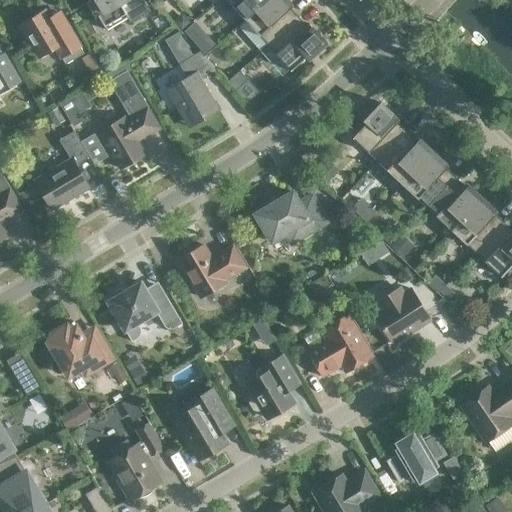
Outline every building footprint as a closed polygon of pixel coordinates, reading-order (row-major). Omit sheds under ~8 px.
[(89,0),(86,2),(95,18),(98,16),(107,30),(127,17),(130,22),(150,11),(143,0),(89,0)] [(227,0),(245,19),(267,0),(227,0)] [(288,1),(287,0),(267,0),(245,19),(268,45),(299,17),(286,3),(288,1)] [(39,56),(51,49),(58,51),(66,64),(84,53),(68,27),(58,33),(44,11),(20,25),(39,56)] [(180,16),(176,20),(182,28),(190,21),(186,17),(180,16)] [(307,26),(299,17),(268,45),(291,70),(313,50),(315,53),(326,43),(309,24),(307,26)] [(172,49),(186,41),(180,30),(166,38),(172,49)] [(206,53),(217,43),(209,34),(198,44),(206,53)] [(216,70),(200,51),(179,63),(185,74),(184,80),(167,90),(188,127),(219,109),(201,79),(216,70)] [(91,53),(82,58),(91,73),(100,68),(91,53)] [(0,56),(0,92),(20,80),(5,54),(0,56)] [(120,168),(146,153),(139,141),(160,128),(126,72),(110,81),(129,113),(131,113),(133,116),(126,120),(124,116),(98,132),(120,168)] [(230,82),(237,90),(249,80),(241,72),(230,82)] [(60,103),(73,125),(84,119),(79,112),(92,105),(83,89),(60,103)] [(352,137),(377,161),(406,130),(397,122),(399,120),(380,102),(370,113),(373,115),(352,137)] [(57,108),(48,113),(54,124),(63,118),(57,108)] [(420,143),(406,130),(377,161),(402,184),(432,151),(422,141),(420,143)] [(52,209),(88,187),(75,165),(89,156),(74,131),(59,140),(71,159),(35,180),(52,209)] [(81,142),(95,165),(109,156),(95,134),(81,142)] [(443,161),(432,151),(402,184),(426,207),(455,176),(441,163),(443,161)] [(325,164),(316,173),(327,183),(335,175),(325,164)] [(0,239),(8,234),(1,222),(22,210),(0,172),(0,239)] [(469,189),(455,176),(426,207),(451,230),(482,197),(471,187),(469,189)] [(299,202),(292,192),(278,200),(278,201),(270,206),(270,205),(255,214),(272,241),(285,234),(288,240),(295,241),(329,221),(312,194),(299,202)] [(492,207),(482,197),(451,230),(476,253),(504,222),(490,209),(492,207)] [(511,229),(504,222),(476,253),(501,276),(511,264),(511,229)] [(381,235),(389,243),(395,238),(386,229),(381,235)] [(400,238),(392,247),(403,257),(411,249),(400,238)] [(388,250),(381,241),(372,247),(379,256),(388,250)] [(211,258),(203,245),(175,261),(184,277),(188,275),(201,297),(225,283),(224,280),(234,274),(234,275),(246,267),(233,245),(221,252),(221,253),(211,258)] [(435,277),(430,283),(438,291),(444,285),(435,277)] [(148,294),(140,282),(125,291),(123,289),(120,288),(117,289),(114,291),(114,294),(115,297),(108,301),(132,341),(133,341),(137,338),(140,335),(141,331),(140,327),(137,323),(156,312),(165,326),(166,327),(167,328),(169,329),(171,329),(172,329),(174,328),(182,323),(161,287),(148,294)] [(445,286),(440,292),(448,300),(454,295),(445,286)] [(381,308),(373,313),(393,344),(411,332),(410,330),(419,324),(420,327),(431,319),(412,289),(404,293),(400,287),(377,302),(381,308)] [(345,372),(373,356),(348,314),(321,331),(325,339),(306,350),(322,377),(341,365),(345,372)] [(263,318),(252,324),(259,334),(269,328),(263,318)] [(52,334),(46,338),(56,356),(55,357),(51,361),(50,366),(53,371),(58,373),(63,372),(65,371),(68,376),(81,368),(86,375),(113,359),(99,334),(85,342),(73,322),(67,325),(65,323),(51,331),(52,334)] [(19,354),(7,360),(27,393),(39,387),(19,354)] [(249,402),(253,409),(258,410),(261,408),(267,418),(293,403),(285,389),(286,384),(295,379),(281,355),(256,370),(255,375),(257,378),(247,384),(254,396),(250,398),(249,402)] [(128,372),(136,386),(148,379),(140,365),(128,372)] [(511,379),(492,393),(488,386),(461,405),(486,442),(511,423),(511,421),(508,417),(511,414),(511,379)] [(132,393),(137,402),(143,398),(144,394),(141,388),(132,393)] [(199,459),(226,443),(218,429),(220,422),(228,417),(232,425),(234,424),(213,389),(189,403),(192,408),(175,419),(199,459)] [(120,402),(126,411),(136,405),(131,396),(120,402)] [(66,431),(79,424),(71,410),(58,417),(66,431)] [(151,487),(159,482),(143,455),(149,451),(151,454),(162,448),(148,424),(137,430),(143,441),(109,461),(116,473),(114,474),(121,485),(123,484),(132,499),(140,494),(141,496),(144,495),(147,494),(150,492),(152,489),(151,487)] [(0,470),(19,460),(0,428),(0,470)] [(411,433),(410,431),(396,439),(397,441),(395,442),(398,446),(393,449),(396,454),(386,460),(399,482),(409,476),(413,481),(417,479),(419,483),(437,473),(435,468),(439,466),(436,461),(447,454),(434,432),(423,438),(420,433),(416,436),(413,432),(411,433)] [(453,457),(444,463),(453,478),(462,473),(453,457)] [(31,511),(45,504),(19,460),(0,470),(0,489),(5,497),(1,500),(7,511),(31,511)] [(360,511),(362,511),(359,505),(378,494),(364,471),(345,482),(341,474),(338,476),(334,475),(328,479),(327,483),(313,491),(325,511),(360,511)] [(98,487),(86,494),(97,511),(109,511),(112,510),(98,487)] [(505,511),(498,499),(484,507),(487,511),(505,511)]
